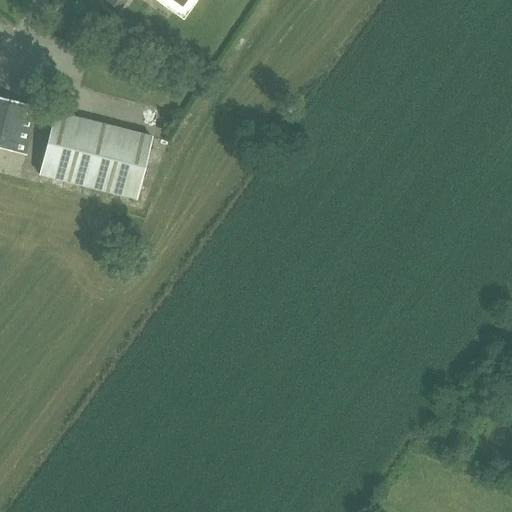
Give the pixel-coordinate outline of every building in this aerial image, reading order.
[(105,0),(104,2),(117,10),(124,0),(105,0)] [(196,0),(154,0),(182,20),(196,0)] [(63,41),(86,50),(96,26),(74,17),(63,41)] [(0,98),(0,147),(27,154),(38,108),(0,98)] [(54,112),(38,174),(133,199),(149,137),(54,112)]
